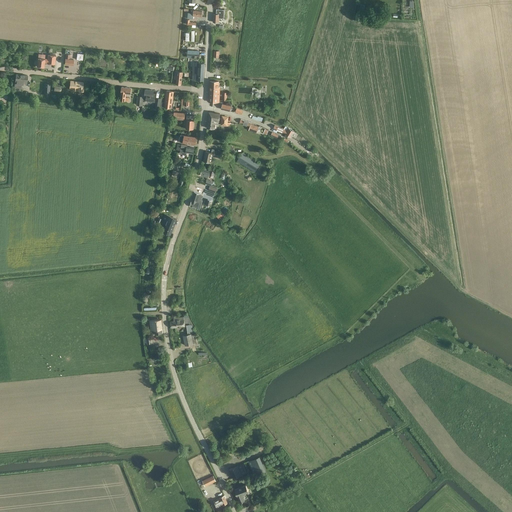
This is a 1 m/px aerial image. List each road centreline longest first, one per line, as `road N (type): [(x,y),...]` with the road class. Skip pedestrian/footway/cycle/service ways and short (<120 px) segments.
road 1 (tertiary): [(233,511),(180,394),(163,306),(204,107)]
road 2 (unclassified): [(206,91),(0,69)]
